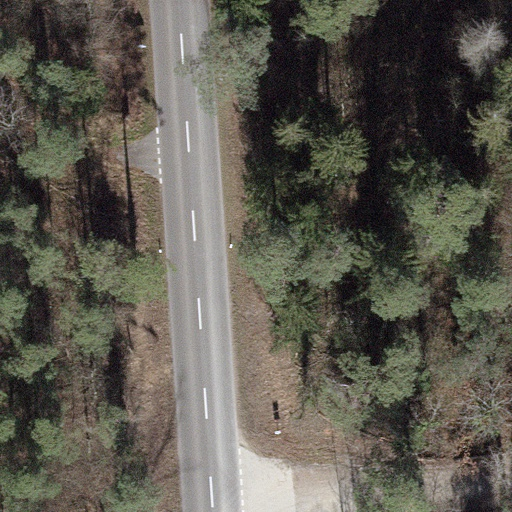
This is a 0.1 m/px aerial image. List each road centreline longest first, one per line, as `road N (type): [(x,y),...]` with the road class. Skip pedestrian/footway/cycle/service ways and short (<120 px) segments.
road 1 (tertiary): [(215,511),(181,0)]
road 2 (track): [(215,511),(511,483)]
road 3 (track): [(193,182),(0,106)]
